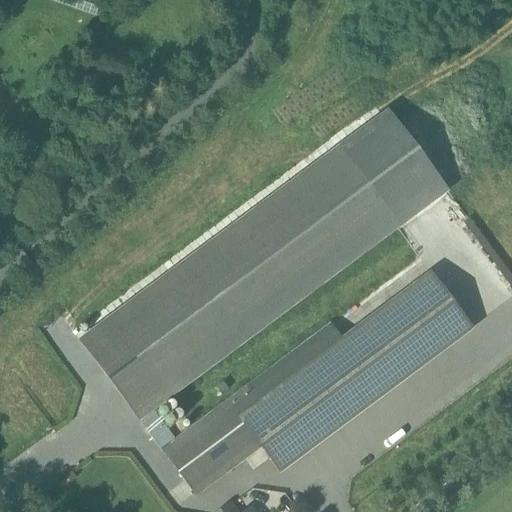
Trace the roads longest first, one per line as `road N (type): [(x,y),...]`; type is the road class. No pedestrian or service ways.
road 1 (unknown): [(320,511),(323,474),(345,446),(481,350),(481,306),(397,189)]
road 2 (unknown): [(0,280),(202,100),(235,61),(256,0)]
road 3 (unknown): [(0,501),(73,452),(95,450),(119,453),(179,511)]
road 4 (unclassified): [(413,511),(511,436)]
